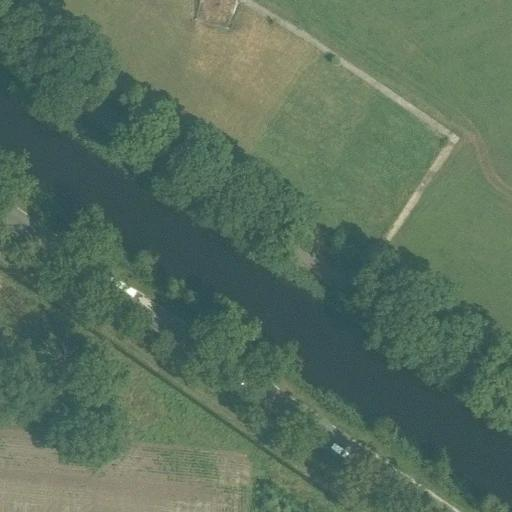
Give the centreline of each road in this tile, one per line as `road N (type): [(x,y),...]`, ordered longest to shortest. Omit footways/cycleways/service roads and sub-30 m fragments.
road 1 (unclassified): [(511,405),(0,54)]
road 2 (secondary): [(432,511),(0,214)]
